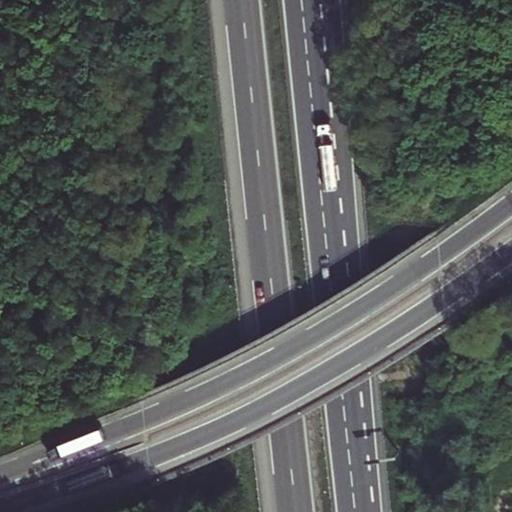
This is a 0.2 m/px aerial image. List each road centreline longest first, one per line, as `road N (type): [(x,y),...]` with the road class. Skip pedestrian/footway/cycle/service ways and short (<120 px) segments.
road 1 (motorway): [(511,206),(313,333),(160,410),(0,475)]
road 2 (motorway): [(0,511),(247,410),(511,251)]
road 3 (motorway): [(241,0),(294,511)]
road 4 (motorway): [(329,279),(301,0)]
road 5 (motorway): [(329,279),(326,0)]
road 6 (motorway): [(354,511),(329,279)]
